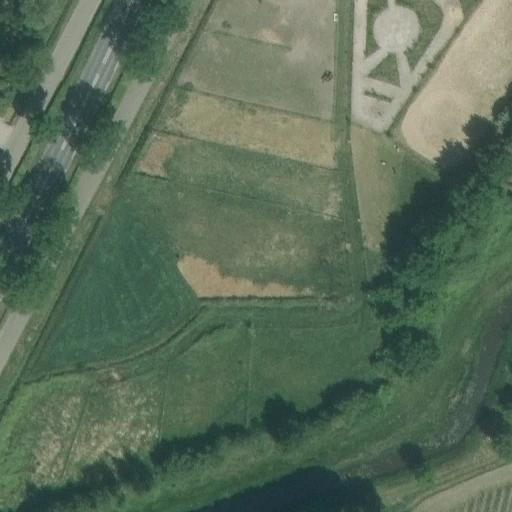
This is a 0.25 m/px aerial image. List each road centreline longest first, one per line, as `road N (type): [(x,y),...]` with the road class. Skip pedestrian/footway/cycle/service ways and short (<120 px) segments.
road 1 (unclassified): [(0,351),(180,0)]
road 2 (primary): [(0,275),(133,0)]
road 3 (unclassified): [(92,0),(0,179)]
